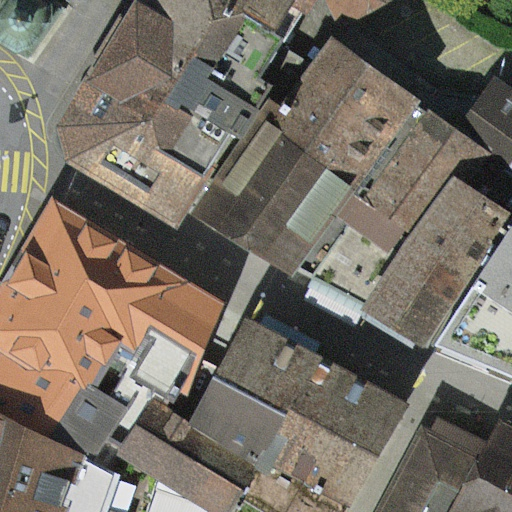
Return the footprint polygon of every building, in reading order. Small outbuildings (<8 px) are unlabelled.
[(8,0),(0,12),(0,39),(33,62),(70,9),(56,0),(8,0)] [(143,0),(123,33),(55,145),(176,219),(235,123),(245,129),(272,86),(261,79),(310,0),(143,0)] [(331,0),(343,21),(383,0),(331,0)] [(297,271),(311,279),(354,222),(404,254),(457,184),(464,191),(484,163),(488,158),(445,127),(418,107),(336,47),(288,112),(276,103),(203,213),(297,271)] [(511,99),(496,88),(468,125),(454,115),(445,127),(488,158),(484,163),(511,182),(511,99)] [(354,222),(311,279),(423,339),(437,346),(511,231),(511,182),(484,163),(464,191),(457,184),(404,254),(354,222)] [(211,325),(218,308),(58,208),(0,305),(0,413),(97,462),(110,443),(121,450),(158,403),(173,379),(187,383),(211,325)] [(511,231),(437,346),(511,375),(511,231)] [(232,511),(238,499),(317,361),(249,324),(197,423),(182,416),(158,403),(121,450),(161,474),(221,511),(232,511)] [(317,361),(238,499),(260,511),(344,511),(404,411),(360,386),(317,361)] [(147,511),(148,511),(161,474),(121,450),(110,443),(97,462),(0,413),(0,511),(147,511)] [(511,511),(511,431),(505,427),(484,464),(424,433),(387,504),(397,511),(511,511)]
